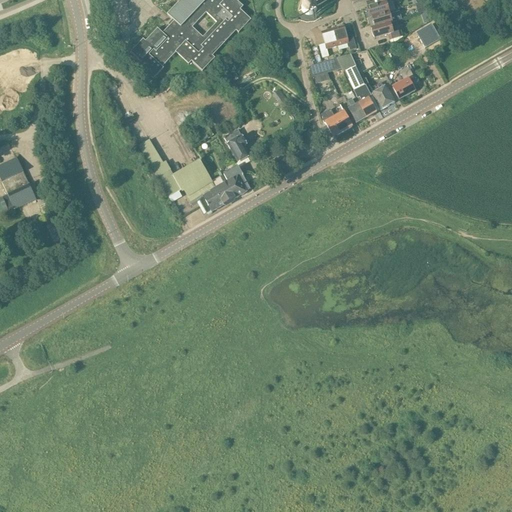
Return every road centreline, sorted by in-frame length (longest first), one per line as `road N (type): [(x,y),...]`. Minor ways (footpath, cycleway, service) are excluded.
road 1 (tertiary): [(133,270),(511,56)]
road 2 (tertiary): [(133,270),(88,167),(72,0)]
road 3 (tertiary): [(0,347),(133,270)]
